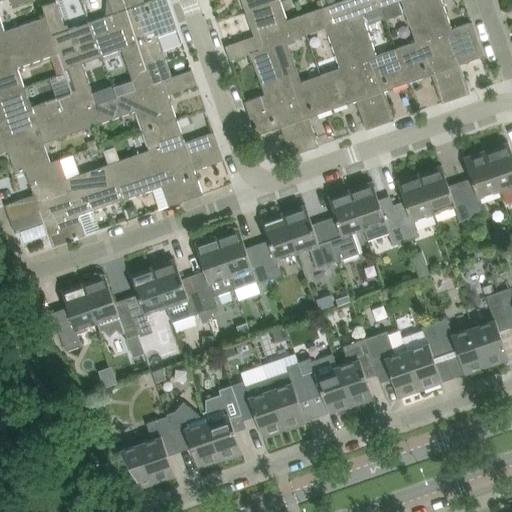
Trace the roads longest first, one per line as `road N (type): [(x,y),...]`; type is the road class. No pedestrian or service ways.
road 1 (residential): [(511,389),(158,511)]
road 2 (residential): [(0,221),(19,247),(49,263),(254,193)]
road 3 (residential): [(511,97),(254,193)]
road 4 (tertiary): [(511,421),(253,511)]
road 5 (residential): [(254,193),(189,0)]
road 6 (tertiary): [(371,511),(511,463)]
